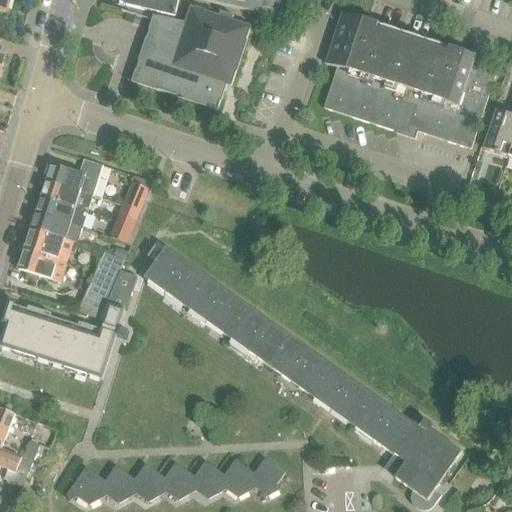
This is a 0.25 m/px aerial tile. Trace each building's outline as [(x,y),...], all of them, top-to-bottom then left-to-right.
[(189,0),(289,23),(293,0),(127,0),(125,7),(175,19),(179,0),(189,0)] [(231,89),(251,28),(232,22),(234,18),(220,13),(218,18),(191,8),(185,26),(155,19),(133,84),(217,112),(225,88),(231,89)] [(417,135),(471,152),(496,77),(472,69),(475,59),(342,16),(326,67),(337,71),(324,111),(415,141),(417,135)] [(484,153),(508,161),(511,149),(511,107),(511,109),(511,117),(497,113),(484,153)] [(52,167),(47,183),(92,198),(102,168),(84,162),(80,176),(52,167)] [(47,183),(42,199),(87,214),(92,198),(47,183)] [(132,185),(122,210),(139,218),(150,192),(132,185)] [(42,199),(37,215),(82,230),(87,214),(42,199)] [(136,225),(139,218),(122,210),(119,218),(136,225)] [(77,245),(82,230),(37,215),(32,231),(74,244),(74,245),(77,245)] [(129,240),(130,238),(135,225),(119,218),(113,234),(129,240)] [(32,231),(26,251),(68,265),(74,245),(74,244),(32,231)] [(117,250),(114,258),(125,262),(127,254),(117,250)] [(61,285),(68,265),(26,251),(19,272),(27,274),(25,282),(36,286),(39,278),(61,285)] [(105,255),(97,274),(99,275),(91,293),(107,301),(118,273),(123,262),(106,254),(106,255),(105,255)] [(428,511),(431,511),(434,508),(441,498),(435,493),(462,455),(430,432),(427,435),(415,426),(412,431),(164,254),(144,281),(394,458),(389,465),(401,473),(395,481),(414,494),(412,498),(412,503),(414,507),(417,511),(419,511),(428,511)] [(107,301),(105,306),(109,307),(124,312),(126,313),(136,279),(124,275),(118,273),(107,301)] [(105,306),(107,301),(91,293),(99,275),(97,274),(80,313),(98,321),(105,306)] [(129,334),(119,331),(124,312),(109,307),(101,332),(79,325),(76,332),(48,323),(50,316),(28,309),(26,316),(14,312),(16,304),(8,302),(0,326),(5,328),(0,343),(0,350),(103,382),(116,339),(126,342),(129,334)] [(0,468),(8,472),(8,471),(15,474),(20,463),(0,454),(16,417),(0,410),(0,468)] [(23,463),(20,463),(15,474),(26,479),(26,478),(27,479),(40,447),(31,443),(23,463)] [(277,488),(286,476),(265,461),(254,476),(235,463),(225,478),(205,464),(195,479),(176,465),(165,481),(146,467),(135,482),(116,468),(105,483),(86,470),(66,498),(70,504),(78,500),(89,507),(107,497),(119,506),(137,496),(149,504),(167,494),(178,503),(197,493),(208,501),(226,491),(238,500),(256,490),(268,498),(280,492),(277,488)] [(511,464),(509,464),(503,481),(511,481),(511,464)] [(22,488),(26,479),(15,474),(8,471),(8,472),(4,481),(22,488)]
